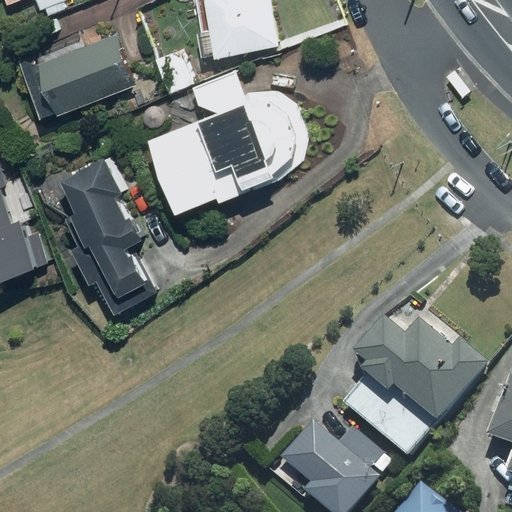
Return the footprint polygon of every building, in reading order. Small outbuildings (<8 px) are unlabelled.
[(15,0),(16,2),(20,0),(43,0),(49,13),(73,5),(70,0),(15,0)] [(215,0),(216,4),(202,7),(213,56),(227,53),(292,38),(283,0),(215,0)] [(71,104),(73,109),(147,81),(127,29),(36,64),(54,110),(71,104)] [(264,93),(259,96),(246,65),(197,85),(210,115),(166,132),(195,204),(231,190),(234,197),(296,172),(299,170),(301,168),(303,166),(306,163),(308,161),(309,158),(311,155),(312,152),(313,148),(314,145),(315,142),(315,138),(315,135),(315,132),(314,128),(313,125),(312,122),(311,119),(310,116),(308,113),(306,110),(304,107),(302,105),(299,103),(296,101),(293,99),(290,97),(287,96),(284,95),(281,94),(278,93),(274,93),(271,93),(268,93),(264,93)] [(75,173),(91,210),(83,213),(95,240),(88,243),(104,280),(115,275),(131,310),(170,293),(167,284),(147,241),(161,235),(149,208),(140,212),(130,190),(139,186),(124,151),(75,173)] [(0,281),(49,265),(38,232),(24,237),(18,222),(11,225),(0,194),(0,187),(5,186),(0,171),(0,281)] [(465,346),(431,317),(418,332),(397,315),(361,357),(417,403),(422,397),(451,421),(501,362),(472,338),(465,346)] [(511,380),(511,384),(498,432),(511,436),(511,380)] [(323,479),(315,489),(342,511),(355,511),(388,473),(321,419),(292,454),(323,479)] [(405,511),(462,511),(465,509),(426,482),(405,511)]
